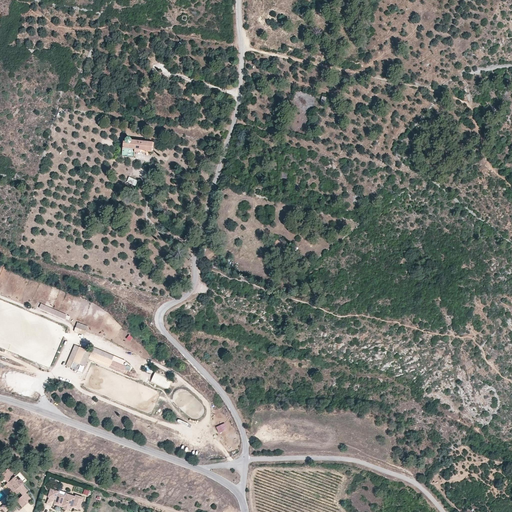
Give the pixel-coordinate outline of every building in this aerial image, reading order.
[(134,152),(140,153),(140,150),(152,151),(153,142),(132,140),(132,138),(131,138),(130,137),(127,137),(126,138),(125,139),(125,141),(123,141),(122,155),(134,157),(134,152)] [(125,175),(123,181),(136,185),(137,179),(125,175)] [(67,315),(41,303),(39,308),(65,319),(67,315)] [(88,326),(77,322),(74,331),(84,335),(88,326)] [(74,362),(80,347),(75,345),(66,365),(71,368),(74,362)] [(125,372),(127,367),(113,361),(115,357),(94,348),(92,352),(80,347),(74,362),(86,367),(90,357),(125,372)] [(125,372),(90,357),(89,359),(125,374),(125,372)] [(168,389),(172,380),(154,373),(150,382),(168,389)] [(220,424),(215,427),(219,433),(223,431),(220,424)] [(22,488),(20,486),(22,485),(24,483),(20,479),(19,481),(8,469),(0,475),(0,481),(1,482),(4,479),(8,483),(9,482),(16,490),(18,488),(20,491),(19,492),(22,495),(16,501),(22,508),(31,500),(25,493),(28,491),(23,487),(22,488)] [(9,482),(8,483),(6,485),(13,493),(14,492),(16,490),(9,482)] [(56,491),(48,488),(46,496),(53,498),(52,503),(60,505),(61,502),(70,505),(77,508),(80,498),(70,495),(70,497),(55,493),(56,491)] [(0,507),(5,511),(10,507),(6,502),(0,507)]
